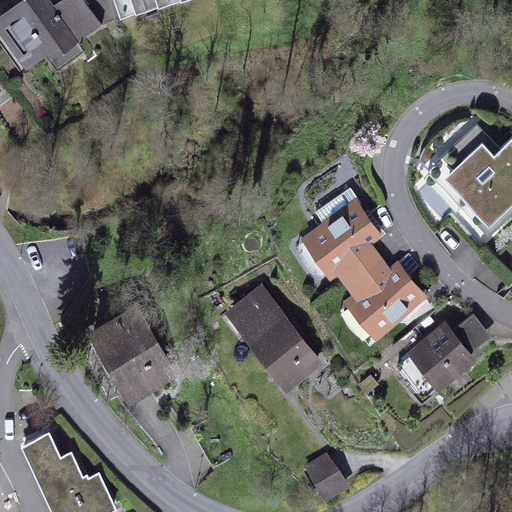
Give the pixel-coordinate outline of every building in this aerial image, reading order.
[(48,0),(16,0),(0,12),(0,43),(21,71),(43,54),(50,63),(101,25),(81,0),(58,0),(52,5),(48,0)] [(110,0),(120,27),(196,0),(110,0)] [(478,126),(430,169),(488,234),(511,212),(511,139),(500,150),(478,126)] [(349,200),(290,240),(315,276),(323,270),(344,301),(331,309),(355,344),(418,301),(392,263),(380,272),(367,253),(379,244),(349,200)] [(265,294),(220,323),(269,398),(314,369),(265,294)] [(146,310),(92,335),(127,409),(181,383),(146,310)] [(432,327),(392,362),(425,399),(465,363),(432,327)] [(57,431),(27,443),(56,511),(131,511),(133,511),(113,466),(95,473),(85,451),(69,458),(57,431)] [(324,459),(297,471),(313,505),(340,493),(324,459)]
